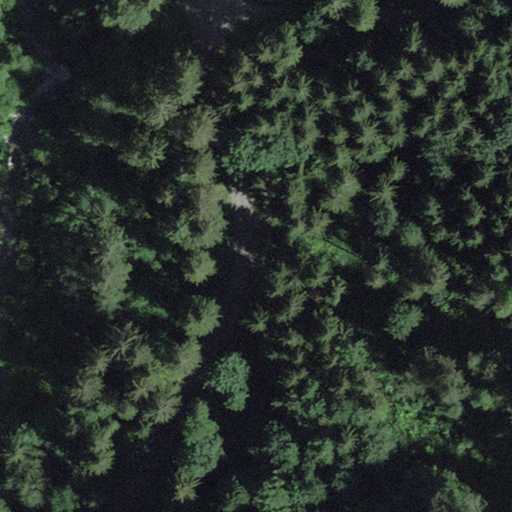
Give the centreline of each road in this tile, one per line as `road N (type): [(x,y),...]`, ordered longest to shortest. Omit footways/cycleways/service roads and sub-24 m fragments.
road 1 (unclassified): [(201,0),(238,166),(247,255),(204,371),(116,511)]
road 2 (track): [(205,15),(411,12),(468,0)]
